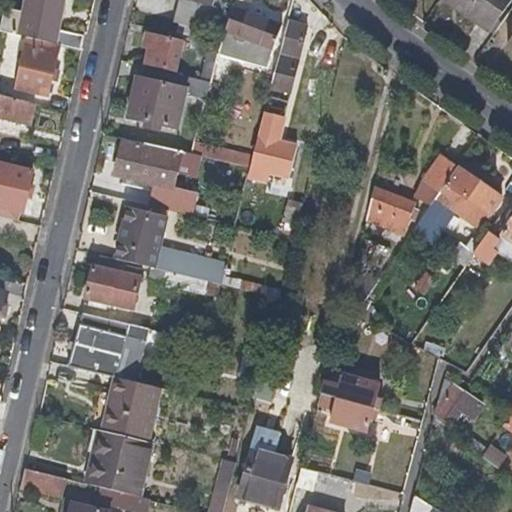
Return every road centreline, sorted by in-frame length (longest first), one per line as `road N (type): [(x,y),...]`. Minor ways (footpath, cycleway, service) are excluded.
road 1 (residential): [(0,508),(120,0)]
road 2 (tertiary): [(511,134),(346,0)]
